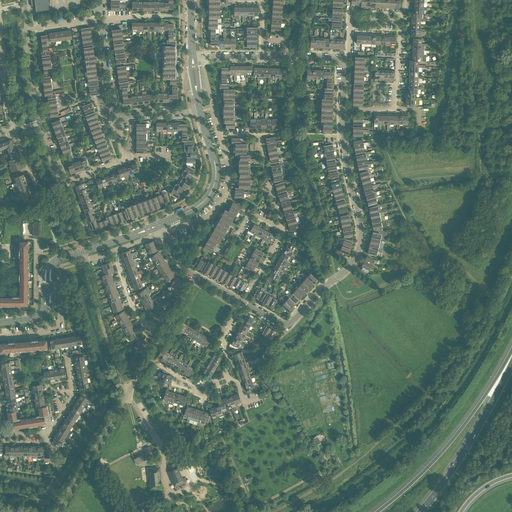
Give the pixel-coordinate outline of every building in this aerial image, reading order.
[(30,0),(31,6),(35,6),(36,11),(49,10),(49,9),(47,0),(30,0)] [(110,0),(111,11),(120,11),(120,6),(123,6),(123,4),(120,4),(119,0),(110,0)] [(216,47),(219,47),(219,39),(215,39),(215,29),(217,29),(217,25),(221,25),(221,22),(217,22),(217,18),(220,18),(220,8),(219,0),(206,0),(207,3),(209,3),(209,11),(207,11),(207,15),(209,15),(208,33),(210,33),(210,45),(216,45),(216,47)] [(273,4),(272,7),(282,8),(282,0),(272,0),(273,1),(271,0),(271,4),(273,4)] [(272,14),(272,17),(281,18),(282,8),(272,7),(272,10),(270,10),(270,14),(272,14)] [(168,95),(168,102),(171,102),(171,101),(177,101),(177,88),(179,88),(179,78),(175,78),(175,75),(177,75),(177,72),(175,72),(175,69),(175,60),(177,60),(177,54),(175,54),(175,37),(173,37),(173,24),(168,24),(168,23),(165,23),(165,31),(165,30),(168,30),(168,40),(166,40),(166,46),(164,46),(164,50),(161,50),(161,53),(164,53),(164,61),(161,61),(161,63),(164,63),(164,69),(164,71),(156,71),(156,74),(164,74),(164,79),(170,79),(170,84),(172,84),(172,95),(168,95)] [(78,35),(81,35),(81,34),(91,32),(90,27),(81,29),(81,33),(78,33),(78,35)] [(71,30),(55,32),(56,41),(61,40),(72,39),(71,30)] [(42,48),(47,47),(46,41),(50,41),(50,42),(54,41),(56,41),(55,32),(46,34),(46,35),(40,36),(42,48)] [(40,48),(44,74),(52,73),(49,51),(48,51),(47,47),(42,48),(40,48)] [(83,48),(85,58),(94,56),(94,53),(96,53),(95,49),(93,50),(93,47),(83,48)] [(85,58),(86,67),(96,66),(95,63),(97,62),(97,59),(95,59),(94,56),(85,58)] [(354,64),(354,67),(364,67),(364,58),(355,57),(354,60),(353,60),(352,64),(354,64)] [(86,67),(87,77),(97,75),(97,72),(98,72),(98,69),(96,69),(96,66),(86,67)] [(230,75),(230,66),(227,66),(227,68),(221,68),(221,80),(220,80),(220,90),(223,90),(223,93),(221,93),(221,97),(223,97),(223,99),(223,100),(223,109),(221,109),(221,114),(223,114),(223,122),(225,122),(225,128),(234,128),(234,118),(237,118),(237,116),(234,116),(234,107),(237,107),(237,105),(234,105),(234,99),(234,97),(242,97),(242,95),(234,95),(234,89),(228,89),(228,84),(226,84),(226,74),(230,74),(230,75)] [(354,74),(354,77),(364,77),(364,67),(354,67),(354,70),(352,70),(352,74),(354,74)] [(117,73),(118,78),(127,77),(126,73),(129,72),(129,70),(126,70),(126,71),(117,73)] [(323,78),(327,78),(332,78),(332,72),(326,72),(326,70),(323,70),(323,76),(323,78)] [(45,96),(47,96),(55,95),(55,91),(52,92),(51,84),(50,74),(52,73),(44,74),(42,74),(45,96)] [(324,88),(324,89),(333,90),(333,85),(332,85),(332,78),(327,78),(326,88),(324,88)] [(119,84),(120,89),(128,88),(128,83),(131,83),(131,81),(128,81),(128,82),(119,84)] [(122,93),(123,99),(128,99),(128,98),(126,88),(129,88),(128,88),(120,89),(120,93),(122,93)] [(146,91),(146,94),(148,94),(149,103),(154,102),(153,93),(149,94),(148,91),(146,91)] [(135,93),(136,96),(137,96),(138,105),(143,104),(142,95),(138,96),(138,93),(135,93)] [(55,95),(47,96),(50,117),(58,116),(55,95)] [(333,100),(321,100),(321,110),(332,111),(332,107),(334,107),(334,103),(333,103),(333,100)] [(81,113),(84,112),(84,111),(93,108),(91,103),(82,106),(83,110),(80,111),(81,113)] [(84,111),(84,112),(85,116),(95,112),(93,108),(84,111)] [(85,116),(89,124),(98,121),(97,118),(98,118),(97,114),(96,115),(95,112),(85,116)] [(321,116),(321,121),(323,121),(323,122),(332,122),(332,118),(334,118),(334,114),(332,114),(332,112),(321,112),(321,113),(316,113),(316,116),(321,116)] [(52,123),(54,128),(62,125),(62,126),(65,125),(64,123),(61,124),(60,120),(52,123)] [(89,124),(92,134),(101,130),(100,127),(102,127),(101,123),(99,124),(98,121),(89,124)] [(54,128),(55,133),(64,130),(62,126),(62,125),(54,128)] [(55,133),(57,138),(66,135),(66,136),(69,135),(68,133),(65,134),(64,130),(55,133)] [(92,134),(95,143),(105,139),(104,136),(105,136),(104,133),(102,133),(101,130),(92,134)] [(57,138),(59,143),(68,140),(66,136),(66,135),(57,138)] [(95,149),(97,148),(97,147),(106,144),(105,139),(95,143),(97,146),(94,147),(95,149)] [(7,148),(8,151),(14,149),(10,140),(5,142),(7,148)] [(59,143),(61,148),(69,145),(70,146),(73,145),(72,143),(69,144),(68,140),(59,143)] [(238,178),(238,180),(237,180),(237,183),(237,184),(238,184),(238,187),(235,187),(235,199),(244,199),(244,194),(247,194),(247,192),(244,192),(244,188),(250,188),(250,182),(258,182),(258,180),(250,180),(250,178),(250,177),(250,172),(253,172),(253,170),(250,170),(250,161),(253,161),(253,159),(250,159),(250,155),(246,155),(246,144),(240,144),(235,144),(235,148),(233,148),(233,151),(235,151),(235,155),(238,155),(239,163),(237,163),(237,168),(239,168),(239,177),(238,178)] [(69,145),(61,148),(63,154),(71,151),(70,146),(69,145)] [(98,158),(101,157),(100,156),(110,153),(108,148),(99,152),(100,155),(97,156),(98,158)] [(8,151),(11,160),(17,158),(14,149),(8,151)] [(100,156),(101,157),(102,161),(111,158),(110,153),(100,156)] [(8,161),(10,166),(19,163),(17,158),(11,160),(8,161)] [(86,158),(82,160),(81,160),(84,169),(89,167),(86,158)] [(72,163),(73,163),(72,160),(70,161),(71,164),(67,165),(71,174),(75,173),(72,163)] [(76,162),(73,163),(72,163),(75,173),(80,171),(76,162)] [(135,162),(131,163),(134,173),(133,173),(134,176),(136,175),(135,172),(139,171),(135,162)] [(19,163),(10,166),(12,172),(21,169),(19,163)] [(126,165),(122,167),(125,176),(124,176),(125,179),(127,178),(126,176),(130,174),(126,165)] [(187,165),(185,169),(184,170),(192,175),(195,170),(187,165)] [(118,171),(121,180),(122,180),(121,177),(124,176),(125,176),(122,167),(117,168),(118,171)] [(184,171),(181,174),(189,179),(192,175),(184,170),(185,169),(182,167),(181,169),(184,171)] [(359,173),(361,179),(369,177),(370,178),(373,177),(372,175),(371,174),(370,169),(368,170),(368,171),(359,173)] [(14,177),(17,182),(27,178),(27,176),(24,177),(23,174),(20,175),(19,172),(8,176),(10,182),(13,180),(12,178),(14,177)] [(113,172),(109,174),(112,183),(116,182),(117,182),(113,172)] [(183,176),(181,179),(181,180),(188,185),(191,180),(189,179),(181,174),(181,175),(183,176)] [(104,176),(100,177),(103,187),(107,185),(108,185),(104,176)] [(103,187),(100,177),(95,179),(99,188),(103,187)] [(17,182),(19,188),(27,184),(26,181),(28,180),(27,178),(17,182)] [(175,184),(183,189),(185,190),(188,185),(181,180),(181,179),(179,178),(177,180),(178,180),(176,184),(175,184)] [(275,184),(277,190),(285,187),(283,182),(275,184)] [(75,186),(77,192),(85,188),(83,183),(75,186)] [(19,188),(21,193),(31,189),(31,187),(28,187),(27,184),(19,188)] [(175,184),(173,187),(173,188),(180,193),(183,189),(175,184)] [(173,188),(173,187),(171,186),(170,188),(172,189),(170,193),(177,198),(180,193),(173,188)] [(77,192),(79,197),(87,194),(88,195),(91,194),(90,192),(87,193),(85,188),(77,192)] [(31,189),(21,193),(23,199),(31,195),(30,191),(32,190),(31,189)] [(126,210),(129,218),(132,217),(133,219),(137,218),(136,216),(138,215),(139,215),(143,213),(144,215),(147,214),(146,212),(153,210),(154,211),(157,210),(156,208),(160,207),(159,205),(169,201),(166,193),(162,194),(161,191),(159,192),(160,195),(134,204),(125,208),(126,210)] [(278,195),(280,200),(288,197),(291,197),(290,194),(292,193),(291,192),(290,192),(287,193),(287,192),(278,195)] [(378,195),(377,196),(376,192),(374,192),(365,195),(367,200),(375,197),(375,199),(378,198),(378,195)] [(79,197),(81,202),(89,199),(88,195),(87,194),(79,197)] [(81,202),(83,207),(91,204),(91,205),(94,204),(93,202),(91,203),(89,199),(81,202)] [(240,214),(241,212),(239,210),(241,206),(233,202),(228,211),(225,210),(223,213),(221,212),(219,215),(221,216),(220,218),(218,222),(216,221),(214,225),(216,225),(212,232),(211,231),(209,234),(211,235),(203,248),(211,252),(213,248),(216,250),(217,248),(214,246),(216,243),(218,244),(229,225),(230,224),(230,223),(234,216),(235,216),(238,212),(240,214)] [(83,207),(85,212),(93,209),(91,205),(91,204),(83,207)] [(369,208),(370,213),(378,212),(379,213),(382,212),(381,210),(380,209),(379,205),(377,205),(377,206),(369,208)] [(85,212),(86,217),(95,214),(95,215),(98,214),(97,212),(94,213),(93,209),(85,212)] [(120,212),(116,214),(119,222),(124,220),(121,212),(122,211),(121,209),(119,209),(120,212)] [(106,218),(106,220),(109,226),(114,224),(111,216),(112,215),(111,212),(109,213),(110,216),(106,218)] [(285,215),(287,221),(295,218),(294,214),(293,213),(285,215)] [(86,217),(88,223),(96,220),(97,219),(95,215),(95,214),(86,217)] [(116,214),(112,215),(111,216),(114,224),(119,222),(116,214)] [(338,224),(341,223),(341,222),(349,220),(348,214),(340,216),(340,219),(337,220),(337,221),(338,224)] [(371,219),(372,224),(381,222),(381,223),(384,223),(383,220),(385,220),(384,216),(371,219)] [(96,220),(88,223),(89,225),(91,225),(93,230),(99,228),(97,223),(96,220)] [(106,220),(97,223),(99,228),(104,226),(105,227),(109,226),(106,220)] [(375,229),(375,231),(382,231),(382,228),(387,227),(386,222),(387,222),(386,220),(385,220),(383,220),(384,223),(381,223),(381,222),(372,224),(373,229),(375,229)] [(297,223),(288,226),(290,231),(301,228),(300,223),(297,224),(297,223)] [(250,232),(254,234),(255,234),(259,227),(254,224),(253,225),(251,224),(248,231),(250,232)] [(256,235),(259,237),(264,229),(259,227),(255,234),(254,234),(252,237),(254,238),(256,235)] [(259,237),(263,239),(264,240),(268,232),(264,229),(259,237)] [(372,232),(371,237),(380,240),(379,241),(384,242),(385,242),(386,240),(382,239),(383,236),(386,236),(387,234),(388,233),(388,231),(382,231),(375,231),(375,232),(372,232)] [(264,240),(263,239),(261,242),(263,243),(265,240),(271,244),(275,237),(273,236),(273,235),(268,232),(264,240)] [(371,237),(370,243),(383,246),(384,242),(379,241),(380,240),(371,237)] [(344,240),(342,245),(342,246),(350,249),(352,243),(344,240)] [(145,244),(147,248),(147,249),(156,246),(154,241),(145,244)] [(0,305),(28,305),(28,288),(27,242),(20,242),(20,250),(21,250),(21,257),(20,257),(20,261),(18,261),(18,270),(20,270),(20,274),(21,274),(21,281),(20,281),(20,297),(19,297),(19,299),(12,299),(12,297),(0,297),(0,305)] [(288,243),(285,248),(293,252),(292,253),(295,255),(296,253),(294,251),(296,247),(288,243)] [(370,243),(368,248),(377,250),(377,251),(380,252),(380,250),(382,250),(383,246),(370,243)] [(342,246),(342,245),(339,244),(338,246),(341,247),(340,251),(348,254),(350,249),(342,246)] [(147,249),(147,248),(144,249),(144,251),(147,250),(149,254),(158,250),(156,246),(147,249)] [(255,248),(253,252),(253,253),(261,257),(263,253),(255,248)] [(285,248),(283,252),(290,257),(292,253),(293,252),(285,248)] [(377,250),(368,248),(367,253),(381,257),(382,252),(385,253),(385,251),(382,250),(380,250),(380,252),(377,251),(377,250)] [(252,254),(250,258),(258,262),(261,257),(253,253),(253,252),(251,251),(249,253),(252,254)] [(150,257),(153,260),(153,261),(161,256),(159,252),(150,257)] [(283,252),(280,257),(288,262),(287,263),(290,264),(291,262),(288,261),(290,257),(283,252)] [(154,262),(156,265),(164,260),(161,256),(153,261),(153,260),(150,262),(151,264),(154,262)] [(367,256),(364,261),(372,265),(371,266),(374,268),(375,266),(372,264),(374,260),(367,256)] [(193,266),(198,268),(203,261),(204,261),(205,259),(203,257),(202,257),(200,259),(198,258),(193,266)] [(222,260),(230,265),(232,262),(230,260),(229,262),(226,260),(227,259),(224,257),(222,260)] [(280,257),(277,262),(285,266),(287,263),(288,262),(280,257)] [(250,258),(248,262),(247,263),(255,267),(258,262),(250,258)] [(156,265),(158,268),(159,269),(167,264),(164,260),(156,265)] [(247,263),(248,262),(245,260),(244,262),(247,264),(245,268),(252,272),(255,267),(247,263)] [(198,268),(203,271),(207,263),(204,261),(203,261),(198,268)] [(209,275),(212,276),(218,267),(208,261),(207,263),(203,271),(206,273),(205,274),(206,275),(208,276),(209,275)] [(372,265),(364,261),(361,266),(363,267),(361,270),(367,273),(369,270),(371,266),(372,265)] [(277,262),(275,267),(283,271),(282,272),(285,274),(286,272),(283,270),(285,266),(277,262)] [(159,270),(161,273),(169,268),(167,264),(159,269),(158,268),(155,270),(157,272),(159,270)] [(232,287),(233,285),(237,277),(228,272),(218,267),(212,276),(216,278),(215,280),(218,281),(219,280),(222,282),(223,282),(225,283),(224,285),(227,287),(228,285),(232,287)] [(275,267),(272,271),(280,276),(282,272),(283,271),(275,267)] [(161,273),(163,276),(164,277),(172,272),(169,268),(161,273)] [(314,269),(307,276),(307,277),(313,283),(317,279),(314,277),(316,274),(314,269)] [(280,276),(272,271),(269,276),(277,281),(280,276)] [(101,276),(102,279),(103,280),(112,277),(111,273),(114,272),(104,274),(101,276)] [(164,277),(163,276),(161,278),(162,280),(165,278),(167,281),(175,276),(172,272),(164,277)] [(306,278),(303,281),(310,287),(313,283),(307,277),(307,276),(305,274),(303,276),(306,278)] [(233,285),(237,288),(241,280),(243,280),(244,277),(242,276),(240,279),(237,277),(233,285)] [(171,286),(174,288),(175,288),(180,280),(176,277),(171,286)] [(175,288),(174,288),(172,290),(174,291),(176,289),(179,291),(184,282),(180,280),(175,288)] [(241,280),(237,288),(242,290),(244,291),(248,283),(243,280),(241,280)] [(303,281),(300,285),(299,285),(306,291),(310,287),(303,281)] [(141,282),(132,285),(134,290),(143,287),(142,283),(141,282)] [(294,288),(296,289),(303,295),(306,291),(299,285),(300,285),(298,282),(296,284),(297,285),(294,288)] [(149,290),(150,290),(147,287),(137,295),(139,299),(147,293),(148,294),(151,292),(149,290)] [(253,296),(258,299),(263,291),(264,292),(265,290),(265,289),(263,288),(262,287),(260,290),(258,289),(257,289),(256,288),(253,293),(254,294),(253,296)] [(296,289),(293,293),(292,294),(299,299),(303,295),(296,289)] [(258,299),(263,302),(269,292),(265,290),(264,292),(263,291),(258,299)] [(291,294),(289,298),(295,303),(299,299),(292,294),(293,293),(291,291),(289,292),(291,294)] [(263,302),(268,305),(272,297),(273,297),(275,295),(272,293),(272,294),(269,292),(263,302)] [(139,299),(142,303),(150,297),(148,294),(147,293),(139,299)] [(142,303),(145,307),(153,301),(154,302),(156,300),(155,298),(152,300),(150,297),(142,303)] [(272,297),(268,305),(273,307),(274,305),(276,307),(277,305),(277,302),(276,301),(277,299),(273,297),(272,297)] [(285,302),(286,301),(284,299),(282,300),(280,298),(279,298),(279,302),(281,302),(283,304),(281,306),(288,312),(292,307),(285,302)] [(289,298),(286,301),(285,302),(292,307),(295,303),(289,298)] [(153,301),(145,307),(148,311),(156,305),(154,302),(153,301)] [(112,308),(112,306),(109,307),(109,310),(112,309),(114,312),(123,309),(121,304),(112,308)] [(153,311),(154,313),(152,316),(157,319),(162,310),(163,311),(164,308),(162,307),(161,309),(156,306),(153,311)] [(166,313),(163,311),(162,310),(157,319),(161,321),(163,319),(164,320),(168,314),(166,313)] [(115,316),(117,319),(118,320),(126,315),(124,311),(115,316)] [(246,315),(244,320),(251,324),(251,325),(253,327),(255,325),(258,319),(249,314),(248,316),(246,315)] [(119,321),(120,324),(129,319),(126,315),(118,320),(117,319),(115,321),(116,323),(119,321)] [(120,324),(122,327),(123,328),(131,323),(129,319),(120,324)] [(244,320),(241,325),(249,329),(251,325),(251,324),(244,320)] [(175,328),(182,332),(183,333),(187,325),(183,322),(182,323),(179,321),(175,328)] [(123,329),(125,333),(134,328),(131,323),(123,328),(122,327),(119,329),(121,331),(123,329)] [(184,334),(187,336),(192,328),(187,325),(183,333),(182,332),(180,335),(182,336),(184,334)] [(241,325),(238,329),(246,334),(245,335),(248,336),(249,334),(247,333),(249,329),(241,325)] [(262,334),(266,336),(267,336),(271,329),(266,326),(262,334)] [(125,333),(127,336),(128,337),(136,332),(134,328),(125,333)] [(187,336),(191,338),(192,339),(197,331),(192,328),(187,336)] [(238,329),(236,334),(243,338),(245,335),(246,334),(238,329)] [(267,336),(266,336),(264,339),(266,340),(268,337),(272,339),(276,331),(271,329),(267,336)] [(193,339),(197,341),(201,334),(197,331),(192,339),(191,338),(190,341),(192,342),(193,339)] [(128,337),(127,336),(124,337),(125,339),(128,338),(130,341),(139,336),(136,332),(128,337)] [(197,341),(200,343),(201,344),(206,336),(201,334),(197,341)] [(236,334),(233,339),(241,343),(240,344),(243,346),(244,343),(246,340),(243,338),(236,334)] [(81,335),(76,336),(78,345),(82,344),(86,343),(84,339),(83,336),(81,337),(81,335)] [(201,344),(200,343),(199,346),(201,347),(202,345),(206,347),(211,339),(206,336),(201,344)] [(134,346),(138,348),(139,349),(144,340),(139,338),(134,346)] [(241,343),(233,339),(230,344),(238,348),(240,344),(241,343)] [(8,343),(7,343),(0,343),(0,351),(47,348),(46,340),(38,341),(38,342),(31,343),(31,341),(27,342),(27,340),(18,341),(19,342),(15,343),(15,344),(8,345),(8,344),(8,343)] [(139,349),(138,348),(136,351),(138,352),(140,349),(143,351),(148,343),(144,340),(139,349)] [(161,359),(165,362),(170,355),(171,355),(173,353),(171,351),(169,354),(165,352),(161,359)] [(233,354),(235,360),(244,357),(244,358),(247,357),(246,355),(243,356),(242,352),(233,354)] [(214,353),(212,357),(211,358),(219,363),(222,358),(214,353)] [(165,362),(170,365),(175,357),(171,355),(170,355),(165,362)] [(211,359),(208,363),(216,368),(219,363),(211,358),(212,357),(209,356),(208,358),(211,359)] [(170,365),(175,368),(179,360),(180,361),(182,358),(180,357),(178,360),(175,357),(170,365)] [(175,368),(179,371),(184,363),(180,361),(179,360),(175,368)] [(237,365),(239,370),(247,367),(247,368),(250,367),(250,365),(248,361),(245,362),(237,365)] [(179,371),(184,373),(189,366),(190,366),(191,364),(189,362),(188,365),(184,363),(179,371)] [(208,363),(206,367),(206,368),(213,372),(216,368),(208,363)] [(206,368),(206,367),(204,365),(202,367),(205,369),(203,372),(211,377),(213,372),(206,368)] [(189,366),(184,373),(189,376),(193,369),(190,366),(189,366)] [(239,370),(240,375),(249,372),(247,368),(247,367),(239,370)] [(240,375),(242,380),(251,377),(251,378),(254,377),(254,376),(253,375),(250,376),(249,372),(240,375)] [(162,373),(160,377),(160,378),(169,381),(170,376),(162,373)] [(160,378),(160,377),(158,376),(157,379),(160,380),(158,384),(167,387),(169,381),(160,378)] [(242,380),(244,386),(253,383),(251,378),(251,377),(242,380)] [(253,383),(244,386),(246,391),(254,388),(253,383)] [(166,404),(166,403),(167,400),(169,401),(171,392),(166,390),(163,399),(161,401),(164,404),(165,403),(166,404)] [(169,404),(173,405),(174,402),(176,394),(171,392),(169,401),(167,400),(166,403),(169,404)] [(81,395),(78,399),(86,403),(88,399),(89,396),(84,393),(82,396),(81,395)] [(238,393),(233,395),(236,404),(235,404),(236,407),(238,406),(237,403),(241,402),(238,393)] [(179,404),(178,403),(177,406),(179,407),(183,408),(187,397),(182,395),(179,404)] [(239,409),(238,406),(236,407),(235,404),(236,404),(233,395),(228,397),(231,405),(232,410),(237,409),(237,410),(239,409)] [(228,397),(223,399),(226,407),(225,408),(226,410),(226,411),(228,410),(227,407),(231,405),(228,397)] [(76,403),(83,407),(86,409),(88,405),(86,403),(78,399),(76,403)] [(217,401),(219,405),(220,409),(221,409),(222,412),(226,410),(225,408),(226,407),(223,399),(217,401)] [(76,403),(74,406),(81,411),(83,407),(76,403)] [(217,415),(216,416),(217,419),(219,418),(224,417),(222,412),(221,409),(220,409),(219,405),(214,407),(217,415)] [(18,411),(9,412),(8,412),(9,420),(13,420),(13,422),(14,429),(45,424),(44,417),(43,415),(47,414),(46,406),(45,406),(36,408),(39,408),(40,415),(38,416),(37,416),(36,417),(21,420),(19,419),(18,419),(17,419),(15,412),(18,411)] [(74,406),(71,410),(79,415),(81,411),(74,406)] [(184,415),(188,416),(189,416),(192,408),(187,406),(184,415)] [(212,417),(216,416),(217,415),(214,407),(209,409),(212,417)] [(190,417),(194,418),(197,409),(192,408),(189,416),(188,416),(187,419),(189,420),(190,417)] [(71,410),(69,414),(76,419),(79,415),(71,410)] [(200,419),(198,419),(197,425),(199,426),(200,423),(204,424),(205,421),(208,422),(209,417),(207,416),(208,413),(202,411),(200,419)] [(69,414),(66,418),(74,423),(76,419),(69,414)] [(66,418),(64,422),(72,426),(74,423),(66,418)] [(64,422),(62,426),(69,430),(72,426),(64,422)] [(62,426),(59,430),(70,436),(72,432),(69,430),(62,426)] [(57,433),(65,438),(67,440),(70,436),(59,430),(57,433)] [(57,433),(55,437),(62,442),(65,438),(57,433)] [(321,443),(317,436),(312,439),(317,446),(321,443)] [(62,442),(55,437),(52,441),(53,441),(52,443),(54,444),(53,445),(56,447),(58,448),(62,442)] [(154,456),(149,446),(144,449),(146,452),(137,457),(140,463),(154,456)] [(180,485),(183,483),(186,482),(184,478),(183,479),(182,476),(179,471),(181,470),(177,462),(170,465),(172,470),(168,472),(171,480),(174,487),(177,486),(180,485)] [(152,477),(153,484),(149,484),(149,491),(162,490),(160,471),(156,472),(156,467),(147,468),(148,477),(152,477)] [(252,473),(243,476),(245,481),(254,478),(252,473)]
